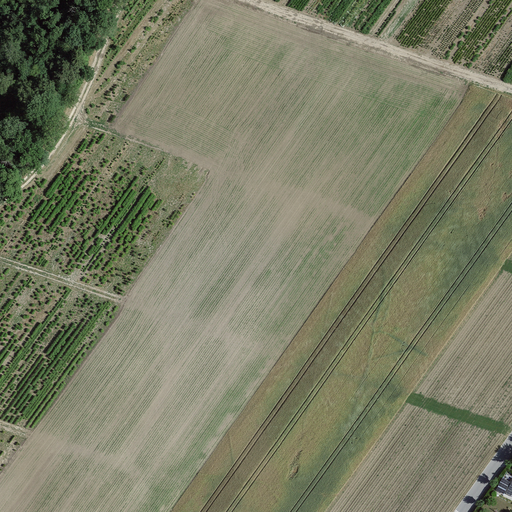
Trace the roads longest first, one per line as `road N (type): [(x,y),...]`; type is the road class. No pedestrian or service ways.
road 1 (track): [(511,91),(239,0)]
road 2 (track): [(126,0),(62,136),(0,200)]
